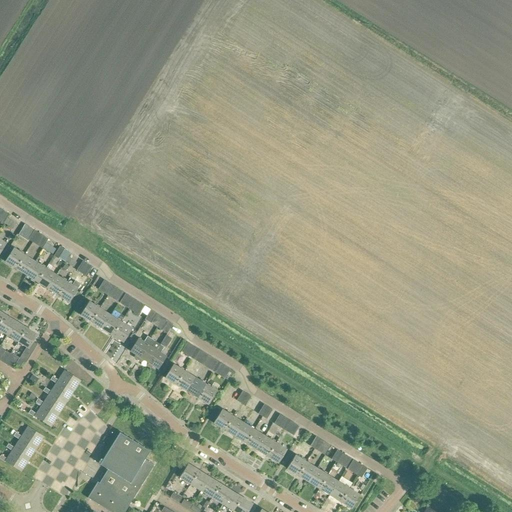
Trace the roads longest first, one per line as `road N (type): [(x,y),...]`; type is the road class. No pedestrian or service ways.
road 1 (residential): [(0,202),(178,321),(193,341),(239,368),(255,393),(399,485)]
road 2 (residential): [(117,383),(306,511)]
road 3 (residential): [(0,285),(59,322),(117,383)]
road 4 (residential): [(25,505),(117,383)]
